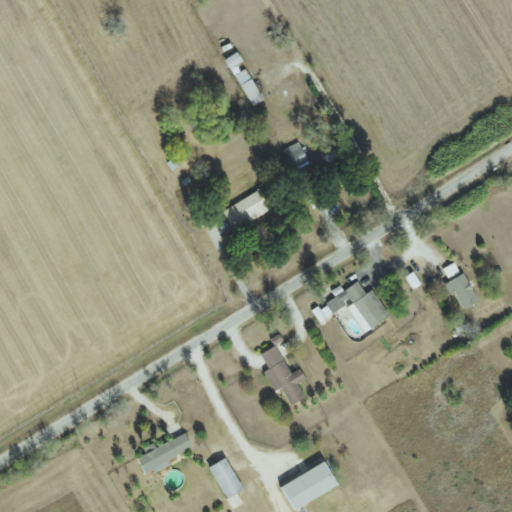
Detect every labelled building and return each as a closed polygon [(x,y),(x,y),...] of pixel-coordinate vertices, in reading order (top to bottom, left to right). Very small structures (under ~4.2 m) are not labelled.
[(224,59),(229,68),(242,60),(237,51),(224,59)] [(263,99),(245,68),(234,74),(252,105),(263,99)] [(233,229),(270,208),(260,189),(222,210),(233,229)] [(459,273),(454,263),(443,268),(448,278),(459,273)] [(444,282),(449,294),(454,291),(462,308),(478,301),(464,272),(444,282)] [(364,332),(389,315),(372,289),(365,293),(357,281),(326,301),(333,313),(346,305),(364,332)] [(305,397),(297,383),(305,379),(300,368),(290,373),(276,345),(260,353),(268,368),(264,371),(274,391),(281,387),(290,404),(305,397)] [(192,447),(184,432),(155,447),(153,443),(142,448),(145,453),(137,457),(146,475),(170,462),(168,459),(192,447)] [(208,467),(227,498),(244,489),(225,457),(208,467)] [(280,486),(293,510),(337,484),(323,461),(280,486)]
